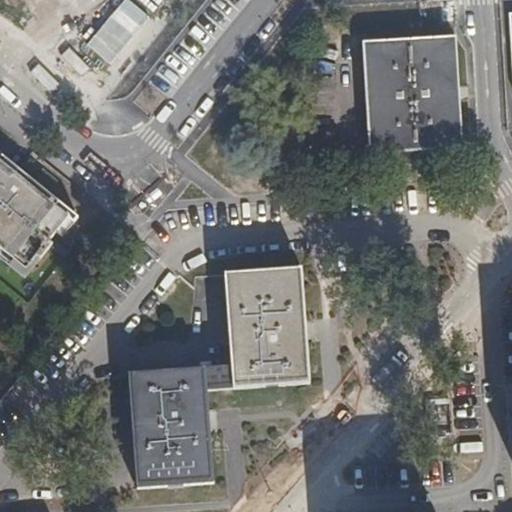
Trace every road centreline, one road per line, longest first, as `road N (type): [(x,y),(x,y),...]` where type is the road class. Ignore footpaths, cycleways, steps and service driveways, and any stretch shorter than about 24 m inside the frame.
road 1 (residential): [(290,511),(511,258)]
road 2 (residential): [(0,78),(124,174)]
